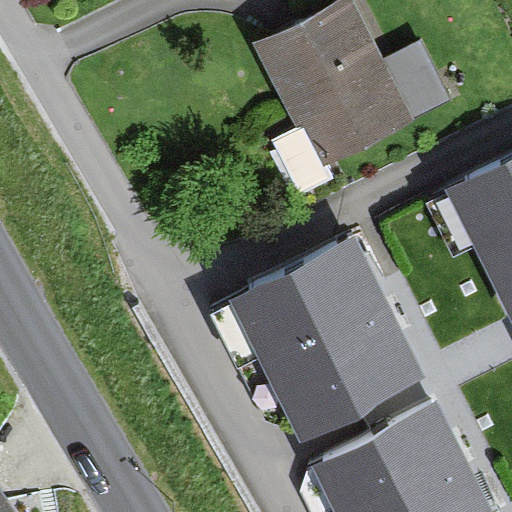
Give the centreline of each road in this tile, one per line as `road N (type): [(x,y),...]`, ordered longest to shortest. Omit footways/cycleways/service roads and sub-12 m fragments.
road 1 (residential): [(33,72),(300,511)]
road 2 (secondary): [(0,271),(144,511)]
road 3 (residential): [(33,72),(181,0)]
